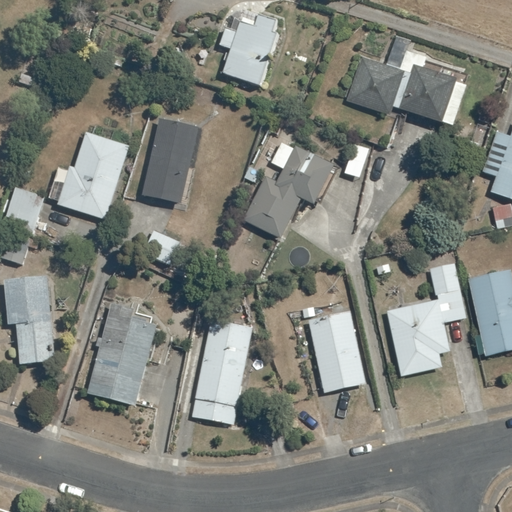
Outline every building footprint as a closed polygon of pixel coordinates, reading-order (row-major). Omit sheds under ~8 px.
[(287,22),(263,14),(258,28),(243,23),(240,33),(227,29),(222,45),(233,49),(225,73),(266,86),(287,22)] [(434,70),(436,64),(430,62),(431,58),(408,51),(402,70),(362,58),(348,103),(394,116),(396,108),(461,128),(475,82),(434,70)] [(202,126),(161,118),(146,195),(187,203),(202,126)] [(511,134),(511,135),(495,130),(481,172),(498,178),(494,192),(511,198),(511,134)] [(130,146),(87,134),(78,168),(72,166),(61,206),(109,220),(130,146)] [(342,165),(285,139),(274,163),(287,170),(282,182),(267,176),(247,220),(288,239),(307,197),(324,205),(342,165)] [(372,147),(357,142),(346,174),(361,179),(372,147)] [(46,196),(15,187),(6,219),(36,228),(46,196)] [(511,224),(511,214),(511,203),(491,204),(493,226),(511,224)] [(184,243),(154,231),(149,243),(163,249),(158,260),(174,267),(184,243)] [(468,319),(455,263),(430,269),(437,300),(389,311),(404,376),(445,367),(442,354),(453,352),(446,324),(468,319)] [(511,270),(471,279),(483,336),(479,337),(484,357),(511,351),(511,270)] [(58,361),(49,276),(6,281),(10,325),(19,324),(23,365),(58,361)] [(137,309),(114,303),(91,392),(142,405),(164,321),(135,313),(137,309)] [(370,384),(353,311),(311,321),(328,394),(370,384)] [(255,328),(211,320),(194,417),(238,425),(255,328)]
